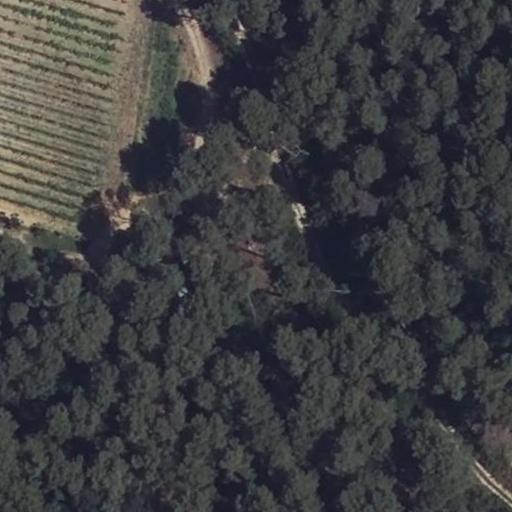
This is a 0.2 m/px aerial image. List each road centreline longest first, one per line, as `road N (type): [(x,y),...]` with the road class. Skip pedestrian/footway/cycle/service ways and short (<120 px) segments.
road 1 (track): [(227,0),(245,34),(273,141),(356,320),(511,498)]
road 2 (track): [(450,429),(322,493),(59,489),(0,468)]
